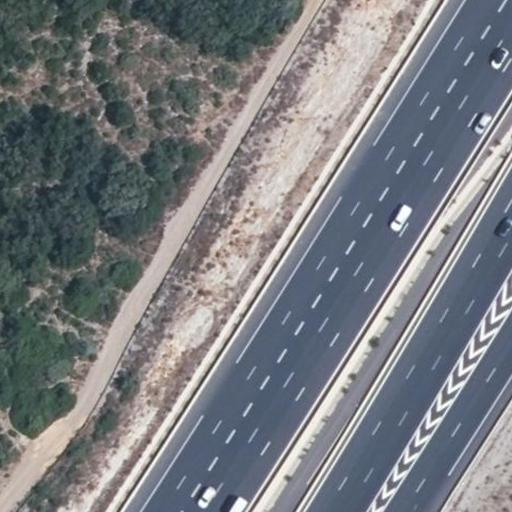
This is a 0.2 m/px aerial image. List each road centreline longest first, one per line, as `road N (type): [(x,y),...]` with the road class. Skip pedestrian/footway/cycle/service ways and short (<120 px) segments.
road 1 (motorway): [(511,8),(192,511)]
road 2 (track): [(0,496),(130,340),(229,133),(321,0)]
road 3 (motorway): [(336,511),(511,217)]
road 4 (motorway): [(397,511),(511,341)]
